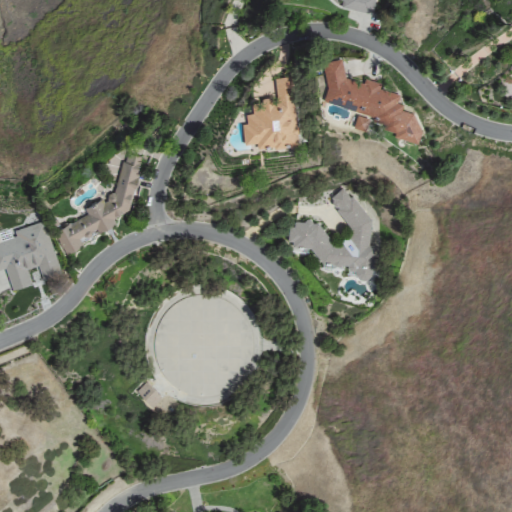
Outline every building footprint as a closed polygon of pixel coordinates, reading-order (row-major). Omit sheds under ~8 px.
[(341,0),(340,7),(371,14),(373,0),(341,0)] [(318,101),(384,121),(381,132),(414,142),(422,115),(395,107),(399,95),(378,89),(380,84),(364,78),(362,83),(340,77),(344,64),(331,60),(318,101)] [(290,77),(273,79),(275,97),(261,98),(262,104),(250,105),(251,114),(241,115),(244,147),(272,144),(272,149),(297,147),(290,77)] [(364,130),(368,118),(356,115),(353,126),(364,130)] [(140,155),(126,153),(125,151),(102,160),(112,182),(111,187),(102,191),(100,200),(83,207),(81,217),(53,229),(63,254),(81,246),(78,239),(94,233),(95,233),(113,225),(114,217),(129,210),(140,155)] [(368,218),(342,192),(331,198),(350,235),(343,238),(338,243),(334,243),(309,219),(303,222),(294,222),(287,230),(287,241),(294,247),(305,246),(320,261),(320,262),(331,261),(333,267),(345,266),(348,272),(353,272),(357,280),(373,279),(371,247),(370,247),(368,218)] [(60,273),(43,220),(13,230),(15,236),(0,241),(0,271),(4,270),(11,290),(30,284),(26,270),(37,266),(41,279),(60,273)] [(160,396),(144,381),(135,391),(151,406),(160,396)]
